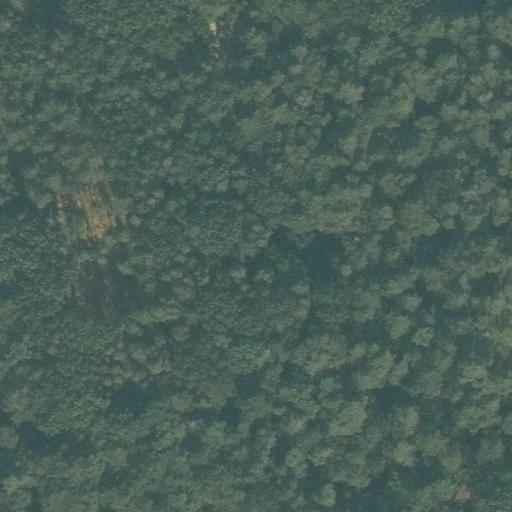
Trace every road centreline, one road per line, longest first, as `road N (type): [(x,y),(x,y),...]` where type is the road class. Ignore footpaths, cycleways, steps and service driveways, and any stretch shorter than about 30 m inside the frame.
road 1 (track): [(209,43),(450,0)]
road 2 (track): [(0,57),(131,0)]
